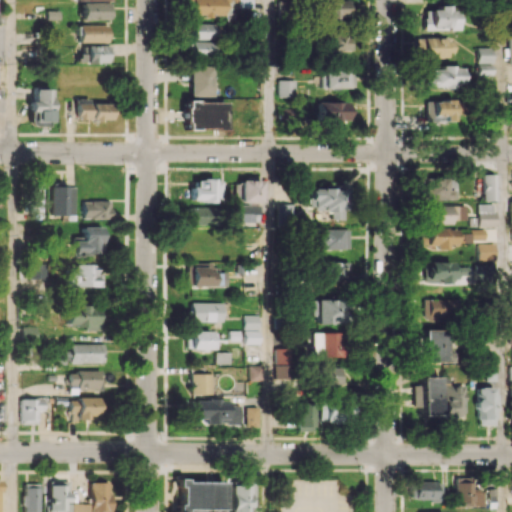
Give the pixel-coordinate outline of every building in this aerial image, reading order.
[(190,0),(190,15),(223,16),(223,0),(190,0)] [(323,0),(324,20),(347,19),(346,0),(323,0)] [(80,20),(110,19),(110,2),(80,3),(80,20)] [(423,30),(455,29),(455,6),(435,6),(435,9),(423,9),(423,30)] [(190,39),(212,39),(212,23),(190,23),(190,39)] [(78,42),(107,42),(107,25),(78,25),(78,42)] [(350,33),(320,34),(320,51),(351,50),(350,33)] [(449,56),(450,38),(416,38),(416,56),(449,56)] [(190,58),(212,59),(213,42),(190,41),(190,58)] [(85,63),(110,63),(110,45),(85,45),(85,63)] [(476,75),(490,75),(491,48),(476,48),(476,75)] [(189,96),(211,96),(212,66),(189,66),(189,96)] [(460,66),(438,66),(438,68),(429,68),(429,77),(424,77),(424,87),(459,88),(460,66)] [(322,88),(352,88),(353,69),(322,68),(322,88)] [(293,80),(276,80),(276,97),(293,97),(293,80)] [(28,101),(28,124),(50,124),(49,88),(32,89),(32,101),(28,101)] [(236,126),(259,126),(259,98),(241,99),(241,112),(236,112),(236,126)] [(90,99),(76,99),(75,119),(113,120),(113,103),(90,102),(90,99)] [(424,121),(451,122),(452,114),(457,114),(458,101),(425,100),(424,121)] [(350,102),(315,101),(314,123),(349,124),(350,102)] [(224,102),(183,102),(183,129),(224,129),(224,102)] [(495,200),(495,174),(482,174),(482,200),(495,200)] [(454,199),(453,178),(421,179),(422,200),(454,199)] [(221,179),(190,179),(190,201),(221,201),(221,179)] [(238,202),(260,202),(261,180),(238,180),(238,202)] [(41,211),(40,183),(28,184),(29,212),(41,211)] [(308,188),(308,210),(329,210),(329,219),(343,219),(343,185),(334,185),(334,188),(308,188)] [(81,200),(80,219),(108,219),(109,201),(81,200)] [(493,203),(476,204),(476,226),(494,226),(493,203)] [(292,204),(276,204),(276,220),(292,220),(292,204)] [(464,220),(464,206),(423,205),(422,223),(451,224),(451,219),(464,220)] [(218,225),(218,207),(185,206),(184,224),(218,225)] [(244,227),(258,227),(257,211),(243,212),(244,227)] [(99,255),(100,227),(80,226),(80,241),(72,241),(71,254),(99,255)] [(347,229),(311,228),(311,248),(347,249),(347,229)] [(426,247),(446,248),(446,244),(457,244),(457,229),(427,228),(426,247)] [(461,231),(462,241),(483,240),(483,230),(461,231)] [(493,243),(476,244),(476,260),(493,260),(493,243)] [(321,282),(348,282),(348,261),(320,262),(321,282)] [(425,283),(466,284),(466,267),(454,267),(454,262),(425,261),(425,283)] [(210,262),(185,263),(186,286),(218,285),(218,273),(210,274),(210,262)] [(45,279),(44,263),(29,264),(30,280),(45,279)] [(97,287),(97,265),(65,264),(65,286),(97,287)] [(489,283),(490,266),(473,265),(473,282),(489,283)] [(455,298),(422,299),(422,321),(456,321),(455,298)] [(315,324),(341,324),(340,299),(315,300),(315,324)] [(188,321),(220,321),(221,302),(189,302),(188,321)] [(64,306),(63,327),(102,328),(103,307),(64,306)] [(257,315),(242,315),(243,344),(258,344),(257,315)] [(35,327),(21,326),(20,340),(35,341),(35,327)] [(421,361),(453,362),(453,331),(422,330),(421,361)] [(216,331),(185,331),(185,348),(216,349),(216,331)] [(311,357),(341,357),(341,333),(312,332),(311,357)] [(102,343),(67,343),(67,363),(102,363),(102,343)] [(274,364),(287,364),(287,348),(273,348),(274,364)] [(63,364),(63,349),(52,349),(52,364),(63,364)] [(213,363),(229,364),(229,353),(214,352),(213,363)] [(248,381),(262,381),(262,365),(248,365),(248,381)] [(495,366),(485,366),(484,381),(494,381),(495,366)] [(316,367),(317,385),(342,385),(341,367),(316,367)] [(100,371),(67,370),(66,388),(100,389),(100,371)] [(210,373),(189,373),(189,394),(210,394),(210,373)] [(438,377),(419,377),(420,415),(439,415),(438,377)] [(463,385),(444,385),(443,417),(463,418),(463,385)] [(494,425),(494,387),(475,387),(476,425),(494,425)] [(96,398),(67,397),(66,420),(95,421),(96,398)] [(352,398),(337,398),(337,417),(352,417),(352,398)] [(18,399),(18,424),(36,423),(36,411),(43,411),(42,399),(18,399)] [(192,399),(192,419),(202,419),(202,423),(224,424),(225,400),(192,399)] [(295,431),(312,431),(313,403),(295,402),(295,431)] [(243,406),(243,426),(257,426),(257,406),(243,406)] [(222,511),(222,482),(183,482),(183,476),(177,476),(176,511),(222,511)] [(454,506),(470,506),(471,477),(454,477),(454,506)] [(441,482),(414,481),(414,499),(441,499),(441,482)] [(47,511),(109,511),(110,482),(89,482),(88,504),(67,503),(68,483),(48,483),(47,511)] [(22,511),(38,511),(39,484),(22,483),(22,511)] [(230,511),(245,511),(246,506),(253,506),(254,485),(231,484),(230,511)] [(481,491),(471,491),(472,506),(481,506),(481,491)]
